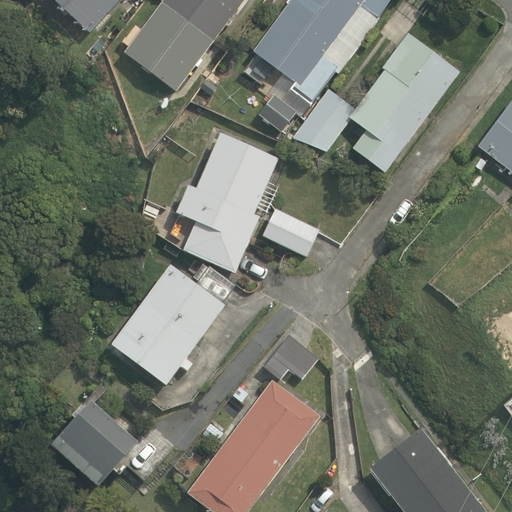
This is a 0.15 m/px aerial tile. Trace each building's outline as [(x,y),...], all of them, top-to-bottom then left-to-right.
[(121,0),(56,0),(91,33),(121,0)] [(165,0),(126,53),(178,92),(197,65),(199,67),(205,60),(203,59),(246,0),(165,0)] [(340,75),(393,0),(294,0),(255,52),(297,83),(291,89),(312,106),(336,72),(340,75)] [(386,173),(461,72),(409,34),(384,68),(386,70),(358,108),(350,118),(352,119),(369,131),(354,149),(386,173)] [(329,152),(352,119),(350,118),(358,108),(330,89),(294,139),(329,152)] [(511,102),(480,147),(511,171),(511,102)] [(198,221),(185,250),(237,273),(262,218),(256,215),(259,208),(268,213),(280,187),(270,182),(281,159),(222,133),(198,189),(190,185),(178,213),(198,221)] [(323,237),(279,216),(265,243),(310,264),(323,237)] [(141,274),(147,257),(131,252),(125,269),(141,274)] [(173,264),(114,344),(169,386),(181,368),(188,372),(195,362),(189,358),(227,305),(225,304),(238,286),(209,265),(208,267),(204,264),(195,277),(189,274),(188,275),(187,274),(189,271),(173,264)] [(294,368),(309,350),(307,348),(290,335),(264,366),(282,382),(294,368)] [(307,348),(309,350),(294,368),(301,374),(308,365),(310,367),(327,347),(315,338),(307,348)] [(214,511),(250,511),(321,416),(274,380),(189,493),(214,511)] [(142,442),(95,401),(89,407),(85,404),(74,416),(79,419),(56,444),(103,486),(142,442)] [(488,511),(423,428),(372,469),(405,511),(488,511)]
